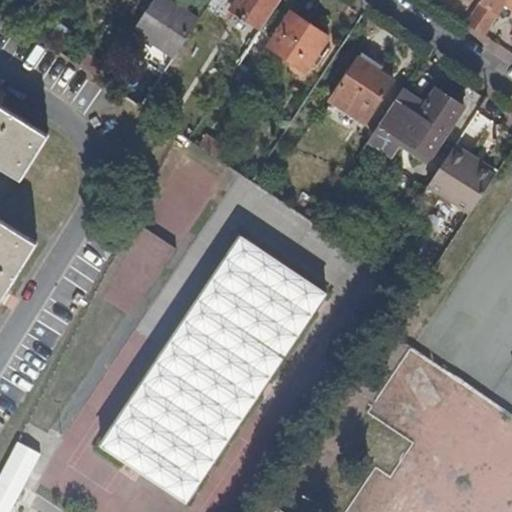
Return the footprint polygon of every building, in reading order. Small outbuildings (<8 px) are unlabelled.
[(10,0),(4,0),(0,7),(0,15),(12,23),(22,8),(10,0)] [(193,20),(163,0),(148,0),(128,30),(169,57),(193,20)] [(206,0),(205,1),(226,15),(231,8),(257,25),(272,0),(206,0)] [(496,0),(500,0),(511,7),(511,0),(477,0),(464,20),(479,29),(496,0)] [(284,9),(261,44),(300,70),(323,34),(284,9)] [(359,121),(387,79),(352,55),(324,98),(359,121)] [(145,94),(136,107),(146,113),(163,87),(153,81),(145,94)] [(416,103),(395,90),(354,153),(376,167),(392,143),(420,161),(457,104),(428,85),(416,103)] [(133,86),(124,99),(136,107),(145,94),(133,86)] [(54,138),(0,103),(0,163),(27,181),(54,138)] [(460,143),(476,149),(489,120),(473,113),(460,143)] [(200,135),(194,144),(213,157),(218,148),(200,135)] [(470,150),(452,139),(425,181),(467,209),(492,171),(476,161),(467,155),(470,150)] [(479,156),(470,150),(467,155),(476,161),(479,156)] [(0,322),(45,253),(3,226),(0,231),(0,322)] [(328,294),(240,235),(97,446),(187,505),(328,294)] [(17,441),(0,473),(0,511),(6,511),(38,452),(17,441)]
